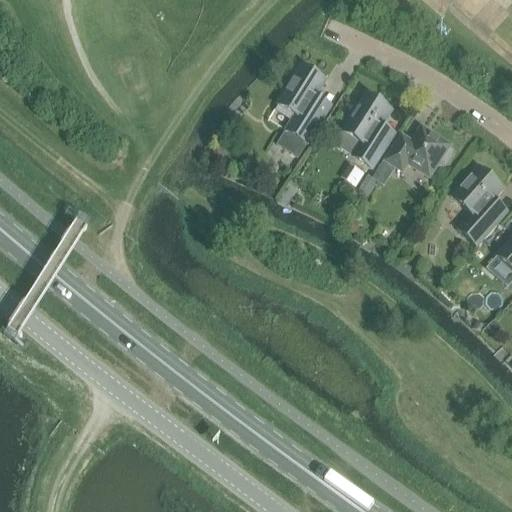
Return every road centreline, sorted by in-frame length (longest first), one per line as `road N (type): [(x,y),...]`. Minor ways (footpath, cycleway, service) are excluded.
road 1 (primary): [(0,231),(359,511)]
road 2 (unclassified): [(0,295),(275,511)]
road 3 (residential): [(511,139),(479,109),(339,33)]
